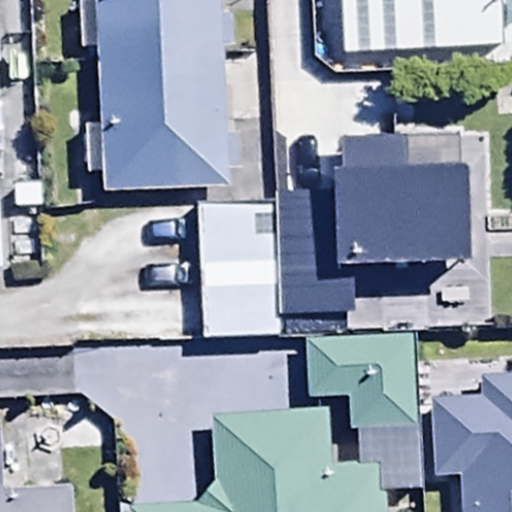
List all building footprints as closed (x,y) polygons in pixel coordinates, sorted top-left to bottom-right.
[(213,0),(86,0),(68,1),(70,52),(86,52),(89,126),(75,126),(77,178),(95,177),(96,192),(218,188),(218,168),(231,168),(230,134),(218,134),(215,50),(227,49),(226,18),(215,18),(213,0)] [(459,140),(335,138),(334,195),(280,194),(278,317),(350,318),(350,266),(457,268),(459,140)] [(269,206),(194,206),(194,338),(269,338),(269,206)] [(486,295),(420,294),(419,330),(486,331),(486,295)] [(386,511),(386,492),(419,490),(416,422),(410,422),(406,339),(298,344),(301,398),(340,397),(342,432),(354,431),(355,467),(322,469),(320,412),(205,417),(208,488),(201,505),(128,508),(127,511),(386,511)] [(0,511),(66,511),(66,497),(1,499),(0,469),(0,511)]
